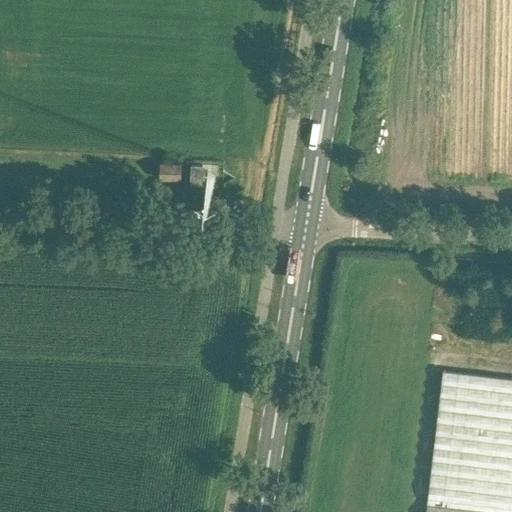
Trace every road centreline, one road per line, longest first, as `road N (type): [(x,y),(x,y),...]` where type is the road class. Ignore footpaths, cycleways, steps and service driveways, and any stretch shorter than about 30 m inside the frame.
road 1 (unclassified): [(308,228),(0,220)]
road 2 (secondary): [(261,511),(308,228)]
road 3 (secondary): [(308,228),(345,0)]
road 4 (unclassified): [(511,233),(308,228)]
